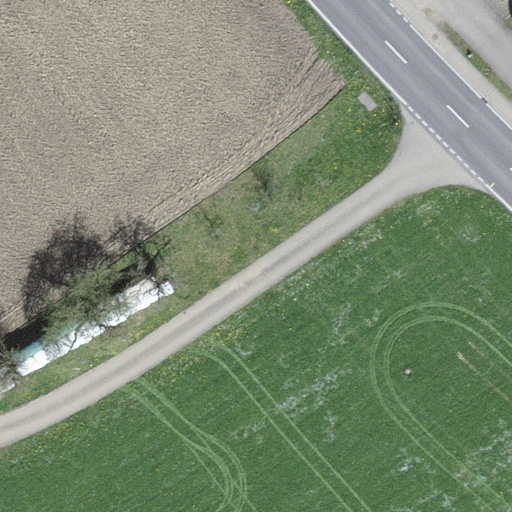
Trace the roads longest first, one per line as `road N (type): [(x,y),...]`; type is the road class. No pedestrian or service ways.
road 1 (track): [(473,134),(70,408),(0,433)]
road 2 (secondary): [(511,169),(348,0)]
